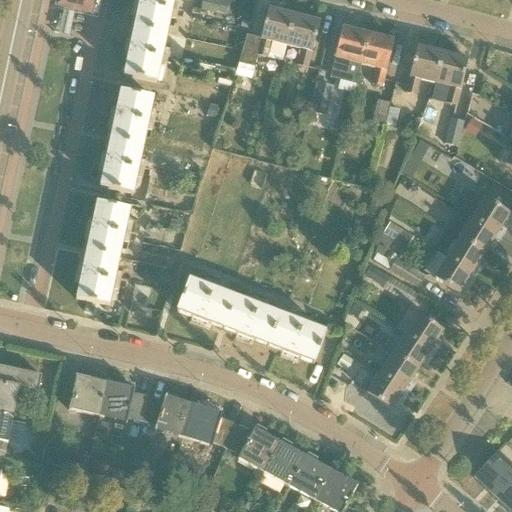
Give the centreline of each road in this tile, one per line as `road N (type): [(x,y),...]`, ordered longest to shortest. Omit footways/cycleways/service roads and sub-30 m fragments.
road 1 (residential): [(417,487),(291,410),(0,324)]
road 2 (residential): [(417,487),(511,338)]
road 3 (residential): [(511,43),(344,0)]
